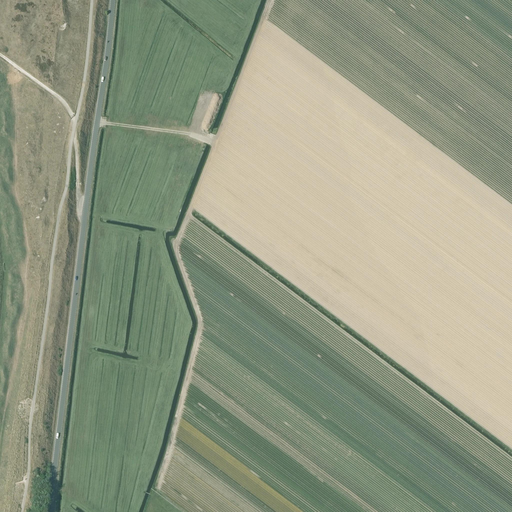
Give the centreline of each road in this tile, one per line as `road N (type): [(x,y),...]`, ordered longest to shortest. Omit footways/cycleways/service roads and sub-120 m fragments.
road 1 (secondary): [(50,511),(113,0)]
road 2 (track): [(191,205),(175,252),(199,323),(154,488)]
road 3 (track): [(191,205),(269,0)]
road 4 (track): [(215,143),(97,122)]
